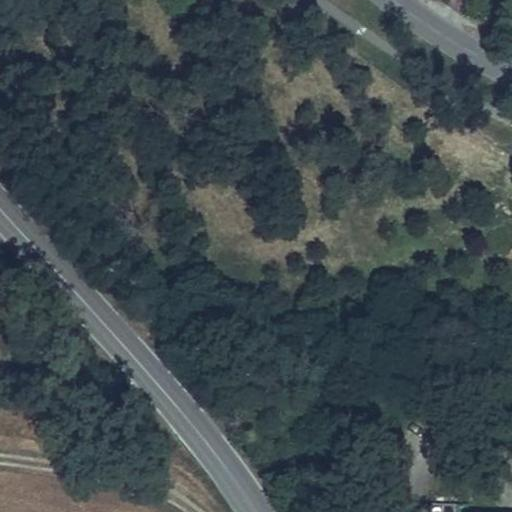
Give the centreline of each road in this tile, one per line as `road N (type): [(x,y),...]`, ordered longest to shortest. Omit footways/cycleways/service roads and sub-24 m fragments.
road 1 (secondary): [(0,209),(172,402),(255,511)]
road 2 (track): [(0,458),(102,473),(170,495),(193,511)]
road 3 (unknown): [(420,511),(408,472),(411,435),(474,418),(511,450)]
road 4 (unclassified): [(392,0),(511,70)]
